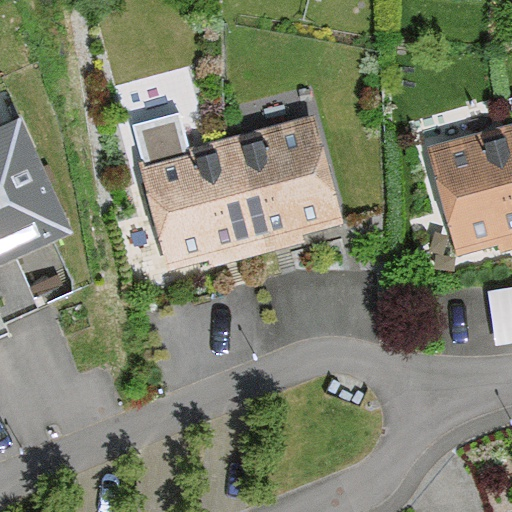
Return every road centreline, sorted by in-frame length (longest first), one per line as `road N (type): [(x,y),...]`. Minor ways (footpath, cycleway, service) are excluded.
road 1 (residential): [(0,487),(290,366),(334,358),(365,365),(430,403)]
road 2 (residential): [(314,511),(393,468),(430,403)]
